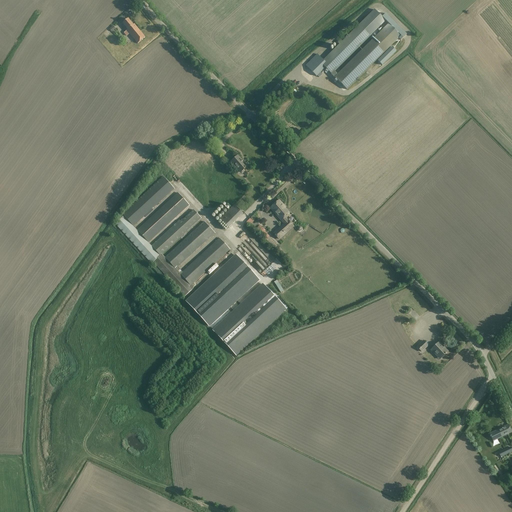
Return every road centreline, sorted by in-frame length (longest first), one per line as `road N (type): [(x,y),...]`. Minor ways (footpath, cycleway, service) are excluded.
road 1 (unclassified): [(482,354),(141,0)]
road 2 (track): [(492,374),(402,511)]
